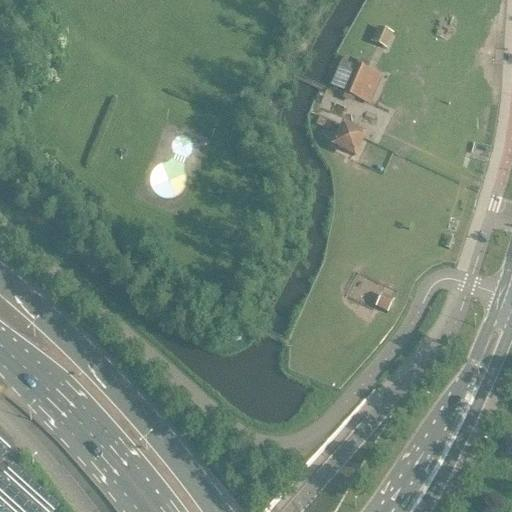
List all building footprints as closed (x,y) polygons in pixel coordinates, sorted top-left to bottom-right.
[(385,49),(391,34),(376,27),(370,43),(385,49)] [(339,66),(331,83),(336,85),(335,88),(344,91),(343,93),(359,100),(367,103),(379,75),(355,65),(353,72),(349,70),(339,66)] [(341,126),(332,147),(352,156),(361,138),(362,136),(341,126)] [(394,299),(382,293),(375,306),(388,312),(394,299)] [(26,412),(5,395),(4,396),(13,403),(29,417),(39,426),(49,436),(68,455),(93,484),(115,511),(118,511),(115,508),(90,478),(70,455),(52,435),(41,425),(26,412)] [(333,511),(340,502),(361,464),(394,407),(393,407),(387,417),(345,491),(333,511),(331,511),(333,511)]
